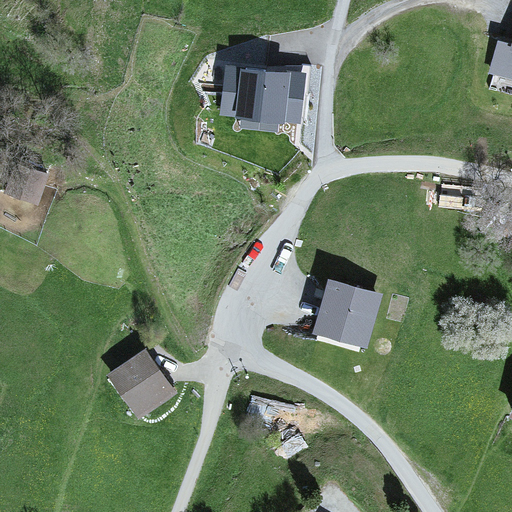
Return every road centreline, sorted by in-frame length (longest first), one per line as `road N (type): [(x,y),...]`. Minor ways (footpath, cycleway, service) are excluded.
road 1 (residential): [(218,352),(238,275),(303,183),(324,172),(395,165),(511,187)]
road 2 (residential): [(218,352),(287,371),(359,418),(433,511)]
road 3 (residential): [(170,511),(218,352)]
